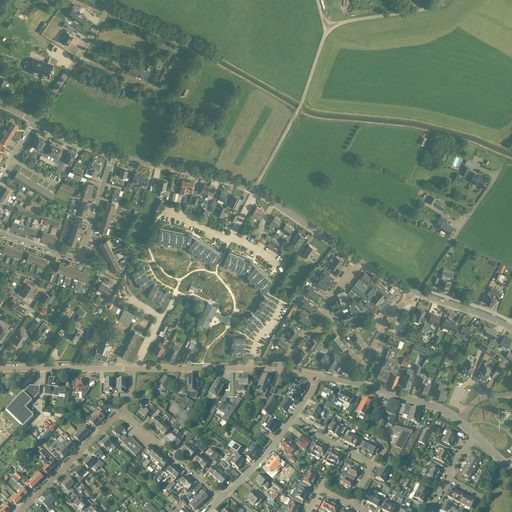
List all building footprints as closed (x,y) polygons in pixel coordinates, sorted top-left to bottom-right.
[(75,11),(71,16),(74,18),(73,20),(81,25),(86,18),(81,14),(79,12),(79,13),(77,11),(80,6),(74,4),(72,6),(74,7),(73,9),(75,11)] [(63,22),(60,26),(68,31),(71,27),(63,22)] [(66,31),(60,41),(67,46),(73,36),(66,31)] [(127,72),(128,72),(127,74),(135,77),(136,76),(146,80),(150,71),(153,64),(153,63),(156,60),(158,57),(165,64),(167,62),(165,66),(161,65),(154,77),(156,78),(154,81),(160,84),(162,81),(163,82),(170,69),(176,57),(180,48),(161,41),(158,49),(169,53),(166,59),(156,49),(153,52),(150,55),(152,56),(147,61),(144,60),(141,67),(131,63),(127,72)] [(53,65),(32,58),(27,72),(48,79),(53,65)] [(186,97),(189,89),(181,85),(178,93),(186,97)] [(7,125),(6,126),(14,132),(18,125),(12,122),(9,127),(7,125)] [(5,128),(7,130),(4,135),(10,138),(14,132),(6,126),(5,128)] [(0,138),(0,141),(6,145),(10,138),(4,135),(1,139),(0,138)] [(41,153),(44,147),(41,145),(44,139),(37,135),(37,136),(36,136),(34,139),(35,139),(32,146),(36,147),(34,150),(41,153)] [(49,159),(56,146),(56,145),(53,143),(52,144),(51,143),(48,150),(44,149),(41,155),(49,159)] [(56,146),(49,159),(59,164),(62,157),(58,156),(62,149),(61,148),(61,147),(58,146),(57,146),(56,146)] [(62,157),(59,164),(55,172),(60,175),(65,162),(71,165),(75,154),(69,151),(67,157),(63,155),(64,154),(62,158),(62,157)] [(92,162),(92,163),(89,162),(88,167),(90,168),(90,169),(91,169),(89,174),(95,177),(97,172),(98,172),(101,165),(92,162)] [(464,165),(460,174),(466,176),(469,168),(464,165)] [(73,167),(71,173),(81,177),(83,171),(73,167)] [(114,174),(114,177),(119,178),(119,179),(122,179),(123,179),(123,177),(126,178),(126,177),(127,170),(121,169),(120,175),(114,174)] [(20,184),(25,176),(17,171),(13,179),(20,184)] [(70,172),(67,176),(72,178),(80,181),(82,177),(81,177),(71,173),(70,172)] [(126,188),(125,191),(128,192),(129,187),(131,187),(132,187),(133,186),(134,184),(133,184),(134,183),(138,184),(137,189),(139,183),(141,175),(142,175),(134,172),(133,178),(131,183),(128,182),(126,188)] [(474,173),(470,182),(481,186),(485,177),(474,173)] [(139,183),(137,189),(140,190),(141,186),(142,186),(142,184),(146,185),(148,177),(141,175),(139,183)] [(25,176),(20,184),(28,188),(32,180),(25,176)] [(32,180),(28,188),(27,190),(29,191),(30,190),(35,193),(40,185),(32,180)] [(159,180),(158,188),(157,194),(166,196),(167,190),(165,190),(166,190),(167,181),(159,180)] [(180,191),(179,192),(185,194),(186,189),(188,181),(182,180),(180,191)] [(82,184),(80,188),(92,191),(94,185),(85,182),(84,185),(82,184)] [(207,193),(209,186),(204,184),(200,194),(204,196),(205,193),(207,193)] [(40,185),(35,193),(42,197),(47,189),(40,185)] [(59,189),(71,195),(73,191),(61,186),(59,189)] [(215,188),(209,186),(207,193),(208,194),(207,197),(211,199),(215,188)] [(80,188),(79,192),(81,193),(80,195),(90,198),(92,191),(80,188)] [(115,188),(111,199),(120,202),(121,196),(119,195),(120,190),(115,188)] [(14,194),(11,192),(6,189),(3,194),(8,198),(10,195),(12,197),(14,194)] [(47,189),(42,197),(50,202),(54,194),(47,189)] [(213,200),(211,204),(215,206),(216,204),(217,202),(218,198),(223,201),(225,202),(227,198),(225,198),(227,193),(221,191),(220,194),(217,193),(213,200)] [(8,198),(3,194),(0,199),(0,200),(7,205),(9,202),(6,200),(8,198)] [(236,209),(241,199),(232,195),(228,205),(236,209)] [(431,195),(427,202),(433,205),(434,202),(438,204),(440,200),(437,198),(436,199),(431,195)] [(79,200),(76,206),(80,207),(80,208),(87,210),(89,203),(82,201),(79,200)] [(16,203),(14,201),(12,204),(18,207),(18,209),(22,211),(24,208),(16,203)] [(139,211),(141,205),(133,201),(130,207),(139,211)] [(107,202),(106,208),(113,210),(116,211),(117,209),(114,208),(115,204),(107,202)] [(257,206),(253,212),(251,216),(260,221),(264,213),(262,212),(263,210),(264,209),(260,207),(260,208),(257,206)] [(218,212),(216,215),(221,218),(226,208),(223,207),(220,213),(218,212)] [(106,208),(104,214),(111,216),(112,213),(115,214),(116,211),(113,210),(106,208)] [(104,214),(102,220),(109,222),(110,220),(111,216),(104,214)] [(438,219),(442,221),(437,228),(448,235),(453,227),(445,222),(448,219),(441,215),(438,219)] [(271,222),(269,226),(271,228),(274,224),(277,226),(281,220),(274,216),(271,222)] [(76,219),(74,225),(81,228),(83,222),(76,219)] [(102,220),(100,226),(107,228),(109,222),(102,220)] [(13,221),(10,228),(16,230),(19,223),(13,221)] [(19,223),(16,230),(23,232),(25,225),(19,223)] [(269,242),(278,249),(278,248),(282,251),(292,236),(289,234),(290,232),(289,231),(292,228),(285,223),(281,230),(284,232),(281,236),(284,238),(281,243),(272,238),(269,242)] [(25,225),(23,232),(29,234),(31,227),(25,225)] [(74,225),(72,231),(79,234),(81,228),(74,225)] [(100,226),(98,232),(106,234),(107,228),(100,226)] [(167,228),(160,226),(157,240),(164,241),(167,228)] [(31,227),(29,234),(35,236),(37,229),(31,227)] [(174,229),(167,228),(164,241),(171,243),(174,229)] [(181,231),(174,229),(171,243),(178,244),(181,231)] [(72,231),(70,238),(77,240),(79,234),(72,231)] [(186,243),(188,232),(181,231),(178,244),(177,246),(185,248),(186,243)] [(47,240),(49,234),(43,232),(41,238),(47,240)] [(293,239),(291,242),(294,244),(297,246),(295,248),(294,250),(297,252),(301,246),(299,244),(303,238),(304,236),(298,232),(293,239)] [(49,234),(47,240),(53,242),(55,236),(49,234)] [(196,237),(188,251),(194,255),(195,253),(203,241),(196,237)] [(70,238),(68,244),(75,246),(77,240),(70,238)] [(102,250),(109,246),(107,241),(99,244),(102,250)] [(203,241),(195,253),(201,257),(209,245),(203,241)] [(4,245),(2,252),(5,253),(8,254),(10,247),(4,245)] [(209,245),(201,257),(207,261),(215,248),(209,245)] [(298,254),(297,256),(302,259),(304,256),(313,263),(319,255),(314,252),(316,249),(308,245),(305,249),(302,247),(298,254)] [(109,246),(102,250),(105,255),(112,252),(109,246)] [(10,247),(8,254),(14,256),(16,249),(10,247)] [(449,255),(453,249),(450,247),(445,253),(449,255)] [(215,248),(207,261),(213,264),(221,252),(215,248)] [(16,249),(14,256),(20,258),(22,251),(16,249)] [(236,253),(229,251),(224,264),(230,266),(236,253)] [(112,252),(105,255),(108,261),(122,254),(121,252),(117,254),(116,253),(114,255),(112,252)] [(122,254),(108,261),(110,267),(118,263),(116,260),(119,259),(119,258),(123,256),(123,257),(128,254),(126,252),(122,254)] [(28,253),(26,260),(32,262),(34,255),(28,253)] [(242,256),(236,253),(230,266),(237,269),(242,256)] [(34,255),(32,262),(38,264),(41,257),(34,255)] [(245,269),(249,259),(242,256),(237,269),(236,271),(243,274),(245,269)] [(329,261),(331,263),(329,266),(333,269),(331,271),(338,276),(342,270),(338,268),(343,261),(336,256),(333,259),(331,258),(329,261)] [(41,257),(38,264),(44,266),(47,259),(41,257)] [(502,272),(505,264),(499,262),(496,270),(502,272)] [(121,268),(118,263),(110,267),(113,272),(121,268)] [(258,263),(247,275),(252,280),(263,268),(258,263)] [(59,264),(57,272),(60,273),(57,283),(60,283),(60,281),(63,274),(65,266),(59,264)] [(65,266),(63,274),(66,275),(63,284),(65,285),(66,283),(71,268),(65,266)] [(142,266),(133,273),(135,277),(143,271),(145,270),(142,266)] [(71,268),(66,283),(68,284),(71,276),(74,278),(77,270),(71,268)] [(263,268),(252,280),(258,285),(269,273),(263,268)] [(321,279),(328,284),(329,285),(333,279),(328,275),(329,272),(324,269),(321,274),(323,276),(321,279)] [(77,270),(74,278),(78,279),(75,286),(78,287),(83,272),(77,270)] [(143,271),(135,277),(138,280),(146,275),(143,271)] [(443,271),(441,278),(437,277),(435,283),(440,284),(439,289),(447,291),(450,282),(444,280),(445,277),(451,278),(452,274),(443,271)] [(83,272),(78,287),(80,288),(82,280),(86,282),(89,274),(83,272)] [(364,272),(354,284),(368,296),(367,297),(371,300),(370,300),(369,302),(379,309),(383,312),(393,301),(396,297),(392,294),(392,293),(372,277),(372,278),(365,272),(364,272)] [(269,273),(258,285),(263,290),(274,278),(269,273)] [(146,275),(138,280),(140,284),(148,278),(146,275)] [(148,278),(140,284),(143,288),(153,281),(150,277),(148,278)] [(328,284),(321,279),(320,278),(318,281),(316,280),(312,285),(318,288),(319,286),(324,290),(328,284)] [(24,282),(24,283),(24,284),(26,285),(24,288),(32,292),(35,288),(32,286),(34,283),(30,281),(27,279),(25,282),(24,282)] [(101,292),(106,285),(101,282),(98,287),(95,284),(91,290),(95,293),(97,289),(101,292)] [(101,292),(102,292),(100,295),(107,300),(110,296),(107,293),(110,288),(106,285),(101,292)] [(154,285),(148,295),(152,297),(157,289),(158,287),(154,285)] [(309,285),(305,290),(308,291),(306,295),(314,300),(318,294),(313,291),(314,288),(309,285)] [(490,292),(489,295),(486,303),(487,303),(487,304),(489,305),(489,304),(493,305),(496,298),(495,298),(496,295),(498,296),(500,291),(491,287),(489,292),(490,292)] [(21,289),(18,294),(24,298),(26,295),(29,297),(32,292),(24,288),(22,290),(21,289)] [(43,296),(41,300),(47,304),(49,302),(51,303),(56,296),(55,296),(57,293),(52,289),(50,293),(50,292),(48,295),(45,293),(44,294),(43,296)] [(157,289),(152,297),(156,299),(161,291),(157,289)] [(202,298),(203,291),(195,289),(193,296),(202,298)] [(161,291),(156,299),(160,301),(164,293),(161,291)] [(164,293),(160,301),(164,304),(169,293),(165,291),(164,293)] [(338,297),(331,300),(334,307),(341,304),(340,301),(344,298),(347,302),(348,302),(350,307),(355,305),(351,300),(343,291),(336,294),(338,297)] [(10,308),(10,309),(13,312),(14,311),(18,313),(22,307),(19,305),(17,304),(19,301),(16,299),(13,297),(10,302),(13,304),(10,308)] [(265,297),(263,301),(271,305),(273,307),(275,303),(265,297)] [(304,297),(300,302),(303,304),(301,307),(309,313),(313,307),(308,303),(309,301),(304,297)] [(360,300),(355,304),(359,309),(364,305),(360,300)] [(263,301),(260,305),(269,309),(271,305),(263,301)] [(364,305),(364,306),(367,309),(365,311),(370,315),(372,312),(376,308),(369,302),(367,301),(364,305)] [(109,309),(119,313),(122,308),(112,303),(109,309)] [(206,305),(197,323),(207,328),(211,319),(216,309),(207,304),(206,305)] [(260,305),(258,308),(267,313),(269,309),(260,305)] [(350,311),(342,314),(345,321),(353,318),(352,315),(356,312),(359,316),(362,314),(359,310),(355,305),(350,307),(348,308),(350,311)] [(191,309),(191,311),(194,312),(199,315),(202,310),(196,307),(193,306),(191,309)] [(292,306),(287,315),(289,317),(293,311),(295,312),(297,309),(292,306)] [(258,308),(256,312),(266,318),(269,314),(267,313),(258,308)] [(423,316),(425,311),(418,308),(413,320),(420,322),(421,321),(423,323),(426,317),(423,316)] [(124,310),(120,320),(130,325),(135,314),(124,310)] [(300,318),(296,323),(300,326),(301,324),(306,327),(310,321),(305,317),(306,315),(301,311),(298,316),(300,318)] [(77,313),(73,320),(77,323),(82,316),(77,313)] [(252,314),(249,317),(256,324),(258,325),(261,322),(252,314)] [(431,314),(428,322),(433,324),(436,325),(439,317),(431,314)] [(249,317),(246,321),(254,327),(256,324),(249,317)] [(448,329),(452,320),(448,319),(448,320),(445,319),(442,327),(448,329)] [(455,322),(452,320),(448,329),(454,332),(457,324),(455,323),(455,322)] [(246,321),(243,324),(251,330),(254,327),(246,321)] [(364,326),(363,322),(353,325),(355,330),(364,326)] [(288,326),(291,328),(286,336),(292,340),(297,332),(293,329),(295,327),(290,323),(288,326)] [(9,330),(0,324),(0,340),(2,342),(9,330)] [(243,324),(240,328),(249,335),(252,332),(251,330),(243,324)] [(484,325),(482,330),(485,332),(484,334),(491,338),(493,339),(495,335),(497,332),(487,327),(488,326),(484,325)] [(44,326),(41,331),(39,330),(34,338),(35,339),(37,341),(38,340),(40,342),(46,334),(44,333),(47,328),(44,326)] [(67,337),(76,342),(83,331),(74,326),(67,337)] [(458,329),(456,333),(458,334),(459,335),(459,334),(461,335),(465,336),(468,338),(468,337),(469,338),(472,330),(469,329),(469,328),(466,326),(465,328),(462,327),(461,330),(458,329)] [(20,347),(28,335),(20,330),(12,342),(20,347)] [(132,362),(144,336),(134,331),(122,357),(132,362)] [(277,334),(275,336),(279,339),(276,344),(284,350),(287,345),(283,342),(285,339),(277,334)] [(405,334),(403,338),(415,343),(417,339),(405,334)] [(435,347),(440,336),(436,334),(431,345),(435,347)] [(160,341),(158,344),(157,344),(154,352),(160,355),(162,351),(163,352),(165,348),(164,347),(166,344),(165,343),(167,339),(163,336),(161,341),(160,341)] [(337,336),(331,341),(341,352),(346,348),(347,349),(348,350),(345,353),(350,359),(355,355),(350,349),(350,348),(349,347),(350,347),(346,342),(344,344),(337,336)] [(352,342),(351,342),(354,346),(355,345),(359,350),(366,345),(358,336),(352,342)] [(397,347),(399,340),(389,336),(386,343),(392,346),(391,349),(398,352),(399,348),(397,347)] [(503,336),(500,343),(502,344),(502,345),(505,347),(505,346),(507,347),(508,347),(507,349),(509,350),(511,346),(511,344),(509,344),(511,339),(508,337),(508,338),(503,336)] [(94,354),(93,356),(97,357),(98,357),(98,358),(99,358),(99,356),(101,357),(100,358),(105,360),(107,355),(105,354),(107,348),(110,350),(111,346),(108,345),(111,338),(110,338),(110,339),(106,337),(102,346),(100,345),(100,344),(99,344),(99,346),(98,345),(98,346),(97,350),(96,350),(97,350),(97,351),(96,350),(95,354),(94,354)] [(314,337),(312,340),(312,339),(307,346),(312,350),(317,343),(319,340),(314,337)] [(187,347),(180,359),(187,363),(193,350),(196,352),(198,346),(190,342),(189,342),(187,347)] [(172,347),(166,358),(172,361),(178,350),(177,350),(179,346),(174,343),(172,347)] [(486,352),(489,347),(482,343),(479,348),(486,352)] [(412,349),(420,351),(420,353),(426,356),(428,349),(414,344),(412,349)] [(496,351),(489,347),(486,352),(492,356),(496,351)] [(388,348),(384,359),(377,377),(386,380),(397,352),(388,348)] [(302,350),(294,361),(300,365),(305,357),(307,354),(302,350)] [(325,354),(320,361),(325,364),(323,367),(331,372),(336,363),(339,364),(338,365),(345,369),(352,363),(348,360),(342,356),(334,351),(332,353),(329,357),(325,354)] [(472,370),(475,363),(469,360),(465,366),(464,366),(461,372),(470,376),(473,370),(472,370)] [(487,374),(491,368),(484,365),(481,371),(480,371),(477,377),(486,381),(489,375),(487,374)] [(404,376),(401,385),(403,386),(403,387),(408,388),(409,383),(410,383),(411,379),(412,375),(413,373),(412,373),(407,372),(406,371),(405,373),(404,376)] [(392,372),(390,377),(388,381),(389,381),(388,384),(394,387),(397,379),(399,375),(392,372)] [(32,375),(26,380),(30,384),(36,378),(32,375)] [(187,375),(187,393),(187,399),(192,399),(192,402),(197,402),(197,383),(200,383),(200,375),(187,375)] [(262,375),(257,388),(256,392),(263,395),(262,398),(267,400),(270,391),(267,390),(272,378),(262,375)] [(426,379),(420,376),(416,384),(420,386),(418,391),(426,394),(429,384),(425,383),(426,379)] [(164,393),(165,391),(165,392),(172,382),(164,377),(158,387),(162,389),(160,393),(164,395),(165,393),(164,393)] [(45,387),(44,396),(50,396),(50,392),(54,392),(53,396),(58,397),(58,395),(65,395),(65,400),(69,400),(69,396),(65,395),(66,392),(66,388),(58,388),(59,381),(53,380),(53,379),(51,379),(50,380),(49,380),(48,387),(45,387)] [(75,388),(75,393),(80,393),(81,393),(82,393),(84,393),(85,394),(86,395),(86,394),(90,389),(87,387),(87,386),(86,385),(86,379),(76,379),(76,388),(75,388)] [(104,386),(104,389),(99,389),(100,395),(103,395),(103,393),(109,393),(109,390),(112,390),(112,380),(111,380),(109,380),(105,380),(105,386),(104,386)] [(118,380),(117,380),(117,389),(118,389),(118,393),(125,393),(125,389),(126,389),(126,381),(120,380),(118,380)] [(215,382),(208,394),(216,399),(217,399),(218,399),(220,395),(219,394),(223,387),(215,382)] [(302,390),(299,388),(300,386),(295,382),(292,387),(293,388),(291,390),(298,396),(302,390)] [(434,397),(443,400),(446,391),(440,389),(442,384),(435,382),(433,390),(436,391),(434,397)] [(26,390),(6,411),(23,428),(33,417),(25,409),(38,395),(39,389),(39,387),(37,387),(34,390),(30,386),(26,390)] [(326,387),(322,393),(329,397),(327,402),(332,404),(332,402),(333,403),(337,395),(334,394),(335,391),(331,388),(330,390),(326,387)] [(288,394),(290,395),(288,398),(287,398),(287,399),(292,402),(292,401),(294,402),(298,396),(291,390),(288,394)] [(337,395),(333,403),(336,404),(337,402),(342,405),(348,395),(342,392),(339,397),(337,395)] [(342,405),(342,406),(348,409),(346,412),(349,414),(353,405),(350,404),(351,404),(353,398),(348,395),(342,405)] [(270,397),(261,411),(267,415),(277,402),(270,397)] [(204,398),(199,406),(204,408),(208,401),(204,398)] [(180,409),(173,420),(175,422),(178,424),(180,426),(184,429),(194,413),(190,411),(194,405),(190,402),(184,399),(179,408),(180,409)] [(220,403),(213,415),(227,423),(235,410),(231,407),(226,404),(226,399),(222,399),(219,403),(220,403)] [(292,402),(287,399),(280,409),(285,412),(292,402)] [(358,409),(356,412),(359,414),(361,415),(360,417),(364,419),(365,417),(371,404),(363,399),(358,408),(358,409)] [(391,427),(396,418),(401,405),(390,401),(385,414),(392,416),(388,425),(391,427)] [(151,406),(147,411),(144,408),(139,413),(145,419),(149,413),(152,416),(156,410),(151,406)] [(313,406),(310,411),(320,416),(322,412),(324,413),(325,411),(326,409),(323,408),(320,406),(319,409),(315,406),(313,406)] [(414,413),(415,409),(409,408),(409,406),(407,406),(406,407),(402,406),(399,414),(403,415),(407,416),(408,415),(409,415),(408,421),(410,421),(411,416),(412,416),(413,413),(414,413)] [(421,411),(415,409),(414,413),(413,413),(412,416),(411,416),(410,421),(417,423),(421,411)] [(98,412),(99,413),(94,418),(99,423),(104,418),(103,417),(103,416),(101,414),(103,413),(100,410),(98,412)] [(156,418),(151,424),(155,428),(165,416),(162,419),(158,416),(161,412),(158,410),(153,415),(156,418)] [(310,411),(307,417),(316,421),(315,422),(314,425),(320,429),(322,425),(318,423),(320,421),(318,420),(320,416),(310,411)] [(168,418),(165,416),(155,428),(159,431),(164,426),(163,425),(165,423),(164,422),(168,418)] [(94,418),(90,422),(89,421),(87,423),(89,426),(91,425),(92,427),(93,426),(95,428),(99,423),(94,418)] [(270,422),(265,429),(262,427),(260,429),(267,433),(268,431),(271,433),(276,426),(275,425),(277,422),(272,419),(270,422)] [(331,420),(327,428),(330,430),(329,433),(328,434),(331,435),(331,434),(333,435),(337,428),(337,427),(339,425),(337,424),(337,423),(334,421),(331,420)] [(400,434),(394,447),(402,451),(398,458),(405,462),(409,455),(419,434),(420,431),(416,430),(413,429),(410,428),(412,423),(409,423),(408,428),(396,424),(395,429),(394,432),(400,434)] [(240,432),(226,424),(224,428),(229,431),(229,430),(234,433),(235,431),(239,434),(240,432)] [(50,434),(57,427),(55,425),(48,432),(50,434)] [(82,428),(83,429),(79,433),(84,438),(88,434),(87,432),(87,431),(86,430),(87,428),(84,425),(82,428)] [(125,432),(123,429),(119,425),(112,432),(116,436),(119,438),(118,439),(123,444),(136,457),(143,450),(130,437),(127,440),(123,435),(122,436),(119,433),(120,432),(122,434),(125,432)] [(164,426),(159,431),(164,436),(169,430),(171,428),(168,425),(166,427),(164,426)] [(333,435),(333,436),(338,439),(338,438),(341,433),(344,435),(347,429),(342,426),(339,425),(337,427),(337,428),(333,435)] [(447,432),(445,436),(446,436),(445,437),(453,442),(456,436),(451,434),(453,431),(446,427),(445,431),(448,432),(448,433),(447,432)] [(345,442),(350,445),(355,435),(350,433),(350,432),(348,430),(345,435),(348,437),(345,442)] [(175,431),(173,433),(168,439),(173,443),(178,437),(180,435),(175,431)] [(79,433),(74,437),(73,437),(71,439),(74,442),(75,440),(77,442),(77,441),(79,443),(84,438),(79,433)] [(180,439),(178,437),(173,443),(177,447),(182,442),(184,444),(191,435),(188,433),(184,439),(181,437),(180,439)] [(419,443),(425,445),(429,435),(423,433),(419,443)] [(184,444),(186,446),(181,450),(186,454),(191,449),(189,447),(191,445),(189,443),(193,437),(191,435),(184,444)] [(355,435),(350,445),(355,448),(358,443),(360,444),(362,438),(360,437),(359,438),(355,435)] [(302,436),(298,441),(306,449),(311,443),(302,436)] [(439,441),(437,444),(444,448),(446,444),(449,446),(451,447),(453,442),(445,437),(445,438),(444,438),(442,442),(443,442),(442,443),(439,441)] [(101,443),(101,444),(100,445),(108,452),(111,449),(112,449),(114,451),(118,447),(113,441),(110,444),(106,439),(103,442),(101,443)] [(364,439),(360,446),(363,447),(361,451),(365,453),(366,451),(368,452),(371,445),(366,442),(367,441),(364,439)] [(296,448),(293,446),(290,443),(290,444),(286,440),(281,446),(285,450),(283,453),(286,455),(286,454),(290,456),(296,448)] [(56,442),(54,443),(58,448),(56,451),(58,453),(63,458),(69,453),(62,446),(62,445),(57,441),(56,442)] [(66,441),(62,445),(62,446),(69,453),(74,447),(70,442),(68,441),(66,441)] [(239,455),(243,450),(232,441),(228,446),(239,455)] [(371,445),(368,452),(370,453),(369,455),(372,457),(374,453),(376,454),(380,448),(377,447),(377,448),(376,448),(373,446),(375,444),(375,443),(373,442),(372,442),(371,445)] [(311,445),(308,451),(311,452),(310,455),(315,457),(321,446),(316,444),(314,447),(311,445)] [(321,446),(315,457),(319,459),(321,456),(322,457),(325,459),(326,455),(323,454),(326,449),(325,448),(325,447),(323,446),(322,445),(321,446)] [(253,446),(245,456),(252,461),(260,452),(253,446)] [(439,451),(438,454),(439,455),(438,455),(446,459),(449,455),(449,454),(444,452),(445,449),(440,446),(438,449),(441,450),(440,451),(439,451)] [(145,453),(143,455),(148,459),(150,457),(149,457),(154,451),(150,447),(145,453)] [(193,450),(191,449),(186,454),(191,458),(196,453),(195,452),(197,450),(195,448),(193,450)] [(49,457),(42,450),(40,453),(46,459),(49,457)] [(98,461),(100,458),(101,458),(103,456),(97,450),(92,455),(98,461)] [(154,451),(149,457),(150,457),(154,461),(159,455),(154,451)] [(325,459),(324,461),(326,462),(326,463),(331,466),(337,455),(332,452),(329,457),(326,455),(325,459)] [(202,454),(200,456),(195,462),(199,466),(204,460),(202,459),(204,456),(202,454)] [(154,461),(152,463),(154,465),(156,462),(159,465),(164,459),(159,455),(154,461)] [(337,455),(331,466),(336,468),(339,469),(342,463),(340,461),(342,457),(337,455)] [(435,460),(434,463),(439,466),(441,463),(443,464),(444,465),(446,459),(438,455),(438,456),(437,456),(435,459),(436,460),(435,460)] [(226,456),(223,460),(225,462),(226,463),(227,464),(229,466),(231,464),(238,470),(241,466),(240,466),(244,461),(237,456),(233,460),(230,457),(229,458),(226,456)] [(469,459),(468,463),(477,468),(479,462),(480,463),(482,460),(476,457),(475,459),(471,457),(469,456),(468,459),(469,459)] [(272,459),(269,463),(277,470),(280,466),(283,468),(286,464),(279,458),(276,462),(272,459)] [(55,467),(51,462),(50,460),(48,460),(46,462),(43,459),(41,461),(51,471),(55,467)] [(94,464),(93,464),(88,459),(83,464),(89,470),(91,467),(95,472),(100,467),(101,468),(102,468),(97,463),(95,465),(94,464)] [(158,473),(153,479),(156,481),(160,476),(161,475),(162,473),(160,472),(163,469),(168,463),(164,459),(159,465),(157,467),(160,470),(158,473)] [(206,462),(204,460),(199,466),(204,470),(209,464),(208,464),(210,462),(208,459),(206,462)] [(51,471),(41,461),(39,463),(41,465),(39,468),(42,471),(42,470),(47,475),(51,471)] [(139,467),(132,462),(130,464),(136,470),(139,467)] [(277,470),(269,463),(265,468),(269,471),(266,474),(273,480),(276,476),(273,474),(277,470)] [(430,463),(427,470),(438,476),(440,472),(438,470),(434,469),(436,466),(434,465),(430,463)] [(464,466),(463,468),(474,473),(477,468),(468,463),(466,467),(464,466)] [(167,472),(165,474),(168,476),(169,474),(171,476),(176,470),(176,469),(174,468),(172,466),(167,472)] [(222,475),(217,481),(222,485),(227,479),(225,478),(227,475),(229,472),(231,474),(233,471),(229,467),(222,475)] [(79,468),(74,473),(77,476),(74,478),(80,483),(84,479),(82,477),(84,474),(79,469),(79,468)] [(213,468),(208,473),(213,477),(218,472),(213,468)] [(344,471),(342,474),(349,478),(351,475),(355,478),(356,478),(359,472),(357,471),(357,470),(354,468),(353,469),(351,468),(350,469),(348,468),(348,469),(346,472),(344,471)] [(463,471),(461,475),(462,475),(466,477),(464,480),(470,483),(472,480),(471,479),(474,473),(463,468),(462,470),(463,471)] [(307,469),(303,476),(313,482),(316,477),(311,475),(313,472),(307,469)] [(388,469),(386,471),(381,469),(379,474),(387,478),(389,473),(391,474),(393,471),(388,469)] [(171,476),(173,477),(171,479),(174,482),(176,479),(176,480),(181,474),(176,470),(171,476)] [(425,474),(423,478),(428,481),(430,478),(431,479),(435,481),(438,476),(427,470),(427,471),(425,474)] [(36,473),(38,475),(34,480),(38,484),(43,479),(40,475),(41,474),(38,471),(36,473)] [(218,472),(213,477),(217,481),(222,475),(218,472)] [(341,475),(340,477),(341,477),(340,478),(343,479),(345,480),(344,482),(342,485),(344,486),(344,487),(347,488),(348,488),(350,489),(353,483),(348,480),(349,478),(342,474),(342,475),(341,475)] [(387,478),(379,474),(376,479),(381,481),(379,484),(385,486),(386,484),(384,483),(387,478)] [(256,479),(257,480),(256,480),(258,483),(261,487),(262,485),(264,487),(266,490),(270,486),(265,482),(266,481),(261,475),(258,478),(257,477),(256,479)] [(300,481),(299,484),(304,487),(305,485),(311,487),(313,482),(303,476),(300,481)] [(179,483),(180,483),(178,485),(180,487),(182,485),(184,487),(189,481),(184,477),(179,483)] [(68,479),(64,482),(71,489),(73,486),(75,489),(79,485),(75,481),(72,483),(68,479)] [(34,480),(29,484),(27,482),(25,484),(28,487),(29,486),(32,489),(38,484),(34,480)] [(184,487),(186,488),(184,490),(186,493),(188,490),(188,491),(193,485),(189,481),(184,487)] [(64,482),(61,486),(65,490),(63,492),(68,497),(71,493),(72,494),(73,494),(74,492),(71,489),(64,482)] [(172,482),(166,489),(168,492),(175,484),(172,482)] [(273,482),(271,485),(279,491),(278,493),(280,495),(284,490),(273,482)] [(297,488),(295,492),(305,497),(308,493),(307,493),(300,489),(302,487),(297,484),(296,487),(297,488)] [(80,491),(83,493),(84,492),(89,497),(92,494),(84,486),(80,491)] [(419,486),(415,493),(426,498),(429,493),(427,493),(424,491),(425,488),(419,486)] [(22,491),(17,496),(21,500),(27,494),(24,491),(26,489),(24,487),(21,490),(22,491)] [(196,488),(193,491),(195,494),(198,497),(203,503),(208,498),(203,493),(198,497),(196,494),(199,490),(196,488)] [(451,490),(450,492),(448,491),(445,496),(447,498),(447,497),(453,501),(457,493),(451,490)] [(252,493),(247,499),(254,505),(256,502),(258,504),(263,499),(258,495),(254,491),(252,493)] [(369,491),(367,496),(369,498),(367,502),(372,505),(376,497),(376,496),(372,494),(373,493),(369,491)] [(290,495),(289,497),(291,499),(298,503),(299,500),(303,502),(305,497),(295,492),(294,492),(292,496),(290,495)] [(270,499),(268,501),(271,504),(273,502),(274,500),(278,495),(275,493),(271,498),(270,499)] [(412,500),(411,501),(417,503),(418,501),(423,503),(426,498),(415,493),(412,500)] [(463,496),(457,493),(453,501),(459,503),(463,496)] [(77,502),(74,505),(78,508),(84,502),(86,501),(83,498),(84,498),(81,494),(75,499),(77,502)] [(195,494),(193,496),(196,499),(194,501),(199,506),(203,503),(198,497),(195,494)] [(376,497),(372,505),(377,508),(379,503),(382,504),(385,499),(384,499),(377,495),(376,496),(376,497)] [(17,496),(13,500),(12,499),(9,502),(11,504),(13,502),(16,505),(21,500),(17,496)] [(50,496),(46,500),(51,505),(53,503),(56,506),(59,503),(56,500),(55,501),(50,496)] [(469,499),(463,496),(459,503),(465,506),(469,499)] [(385,499),(382,504),(385,506),(382,510),(384,511),(387,511),(392,504),(387,501),(387,500),(385,499)] [(469,499),(465,506),(470,509),(468,511),(472,511),(475,508),(472,506),(474,502),(469,499)] [(46,500),(42,504),(47,509),(46,510),(48,511),(50,511),(52,510),(49,507),(51,505),(46,500)] [(84,502),(78,508),(81,511),(82,511),(85,508),(87,510),(90,507),(92,505),(86,500),(86,501),(84,502)] [(184,500),(181,502),(186,507),(189,505),(191,508),(194,511),(199,506),(194,501),(189,505),(184,500)] [(289,508),(289,509),(284,506),(294,511),(297,511),(299,508),(294,506),(296,503),(290,500),(289,503),(292,504),(291,504),(290,504),(288,508),(289,508)] [(324,500),(319,511),(321,511),(325,511),(326,511),(329,511),(334,504),(331,502),(330,502),(329,503),(328,502),(324,500)] [(89,511),(96,511),(99,509),(100,508),(95,502),(92,505),(90,507),(92,509),(89,511)]
